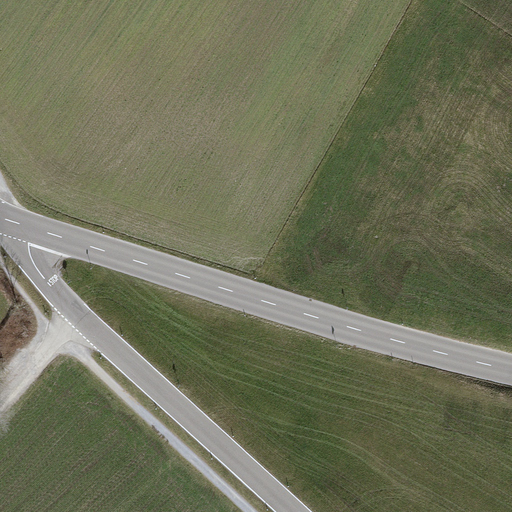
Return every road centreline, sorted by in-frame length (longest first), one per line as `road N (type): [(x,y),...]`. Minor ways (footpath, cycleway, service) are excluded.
road 1 (tertiary): [(0,218),(511,370)]
road 2 (unclassified): [(0,224),(79,316),(294,511)]
